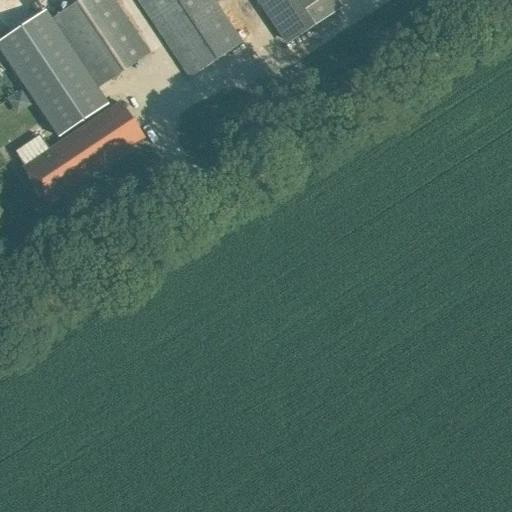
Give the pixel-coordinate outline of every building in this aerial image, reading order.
[(150,54),(114,0),(79,0),(51,18),(98,88),(150,54)] [(138,0),(190,78),(242,43),(212,0),(138,0)] [(261,0),(290,43),(339,10),(332,0),(261,0)] [(0,49),(59,137),(107,104),(45,11),(0,40),(0,49)] [(120,103),(23,168),(46,203),(144,138),(120,103)]
